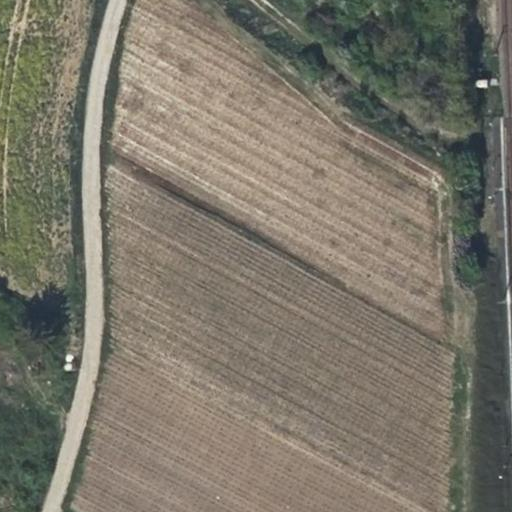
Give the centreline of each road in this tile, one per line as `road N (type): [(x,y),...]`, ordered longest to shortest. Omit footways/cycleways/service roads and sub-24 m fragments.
road 1 (unclassified): [(117,0),(92,116),(92,338),(49,511)]
road 2 (track): [(254,0),(413,120)]
